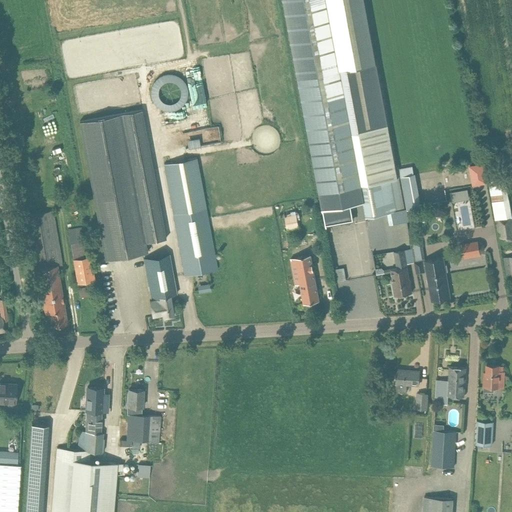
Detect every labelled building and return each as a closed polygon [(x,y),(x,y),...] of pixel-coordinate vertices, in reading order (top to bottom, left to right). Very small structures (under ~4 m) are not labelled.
[(284,0),(321,199),(323,209),(351,203),(360,202),(322,0),(284,0)] [(322,0),(360,202),(363,201),(366,217),(387,213),(395,211),(403,210),(398,180),(397,180),(363,0),(322,0)] [(186,96),(187,93),(180,92),(180,95),(174,94),(174,93),(162,92),(163,86),(154,85),(152,105),(183,108),(184,96),(186,96)] [(164,111),(165,124),(191,121),(192,129),(208,127),(203,90),(189,91),(190,97),(201,96),(202,107),(164,111)] [(143,109),(81,120),(106,259),(148,252),(146,242),(166,238),(143,109)] [(188,141),(189,146),(215,142),(220,141),(218,126),(213,127),(214,131),(199,133),(200,139),(188,141)] [(174,215),(206,209),(197,158),(164,164),(174,215)] [(483,163),(470,165),(473,185),(486,182),(483,163)] [(495,219),(511,216),(503,172),(487,175),(495,219)] [(415,174),(401,176),(407,209),(421,207),(415,174)] [(352,207),(351,203),(323,209),(326,227),(327,227),(354,222),(352,207)] [(206,209),(174,215),(185,275),(217,269),(206,209)] [(395,211),(387,213),(389,225),(406,222),(404,210),(403,210),(395,211)] [(51,326),(67,323),(57,265),(62,264),(53,211),(24,216),(33,269),(37,268),(45,314),(48,314),(51,326)] [(295,214),(284,216),(286,227),(298,224),(295,214)] [(511,221),(511,216),(495,219),(499,242),(511,240),(511,221)] [(91,257),(88,241),(86,226),(68,229),(71,244),(74,260),(91,257)] [(410,242),(411,248),(416,273),(427,272),(432,300),(450,297),(443,258),(425,261),(422,246),(424,246),(423,240),(410,242)] [(477,241),(462,244),(464,255),(479,253),(477,241)] [(381,268),(375,269),(376,274),(385,273),(391,272),(392,280),(391,280),(391,284),(393,284),(395,296),(412,293),(407,264),(404,250),(394,251),(397,268),(384,270),(381,268)] [(169,254),(144,259),(151,297),(151,300),(150,300),(149,300),(151,306),(152,316),(163,314),(163,317),(174,315),(170,295),(173,295),(176,294),(169,254)] [(319,300),(317,290),(312,256),(291,259),(294,274),(296,284),(300,283),(304,303),(319,300)] [(91,257),(74,260),(78,282),(95,279),(91,257)] [(344,267),(334,269),(336,281),(346,280),(344,267)] [(210,285),(198,287),(199,294),(211,292),(210,285)] [(78,287),(79,298),(89,297),(88,286),(78,287)] [(502,366),(499,366),(499,365),(487,365),(486,372),(485,372),(484,392),(493,392),(494,387),(503,388),(504,372),(502,371),(502,366)] [(464,397),(465,377),(466,367),(449,366),(449,380),(437,379),(436,389),(435,403),(447,404),(448,395),(464,397)] [(419,385),(419,381),(420,371),(397,369),(396,379),(396,384),(396,392),(406,393),(406,385),(419,385)] [(15,404),(16,394),(16,384),(0,382),(0,401),(4,402),(4,403),(15,404)] [(87,405),(86,410),(101,410),(101,408),(107,408),(108,400),(108,394),(107,394),(102,394),(102,388),(90,387),(88,387),(87,395),(87,405)] [(127,405),(127,414),(128,414),(127,440),(130,440),(159,442),(160,426),(161,416),(142,415),(139,415),(139,410),(139,406),(142,407),(143,407),(144,390),(129,389),(128,405),(127,405)] [(416,409),(426,410),(428,394),(417,393),(416,409)] [(492,445),(493,422),(477,421),(476,444),(492,445)] [(31,424),(27,480),(44,481),(48,425),(31,424)] [(457,431),(433,429),(431,465),(454,466),(457,431)] [(79,430),(78,449),(87,450),(87,451),(101,452),(102,438),(102,433),(100,433),(100,432),(85,431),(79,430)] [(56,448),(51,511),(58,511),(111,511),(116,463),(86,461),(86,458),(87,451),(87,450),(78,449),(56,448)] [(0,451),(0,462),(8,463),(8,452),(0,451)] [(0,511),(16,511),(20,465),(0,463),(0,511)] [(138,464),(137,478),(149,479),(150,464),(138,464)] [(452,511),(453,499),(423,497),(422,511),(452,511)]
